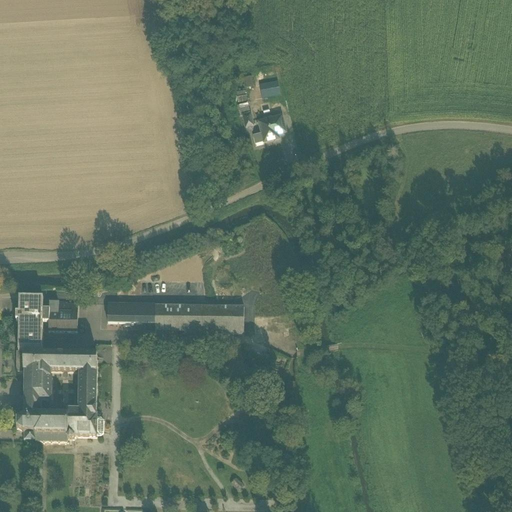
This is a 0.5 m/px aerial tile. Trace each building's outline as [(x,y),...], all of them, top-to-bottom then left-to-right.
[(260,88),(263,99),(280,95),(277,83),(260,88)] [(239,104),(248,104),(247,96),(238,97),(239,104)] [(242,117),(243,117),(251,115),(248,106),(240,108),(242,117)] [(254,127),(251,115),(243,117),(246,129),(254,127)] [(261,131),(264,144),(274,142),(273,138),(286,134),(282,118),(259,124),(261,131)] [(251,133),(255,147),(264,144),(261,131),(251,133)] [(19,323),(19,354),(25,354),(25,355),(38,355),(38,356),(42,357),(42,355),(43,355),(43,324),(49,324),(49,311),(43,311),(43,301),(20,300),(19,315),(19,323)] [(49,305),(49,311),(49,324),(49,334),(77,334),(78,306),(59,306),(59,304),(50,304),(50,305),(49,305)] [(156,335),(156,334),(155,334),(156,307),(109,306),(109,307),(108,307),(108,325),(144,325),(144,335),(156,335)] [(244,309),(156,307),(155,334),(156,334),(244,335),(244,309)] [(25,411),(50,411),(50,406),(51,406),(52,380),(51,380),(51,375),(79,376),(78,412),(96,412),(97,358),(75,357),(76,352),(63,352),(63,357),(42,357),(38,356),(38,355),(25,355),(24,355),(24,375),(25,375),(25,411)] [(67,445),(67,442),(68,412),(50,411),(25,411),(24,417),(24,419),(18,422),(18,430),(23,434),(23,435),(24,435),(25,443),(35,443),(35,444),(67,445)] [(78,412),(68,412),(67,442),(75,442),(75,440),(97,440),(97,438),(101,438),(104,435),(104,423),(101,420),(98,420),(98,418),(96,418),(96,412),(78,412)] [(230,486),(238,493),(244,487),(237,480),(230,486)]
